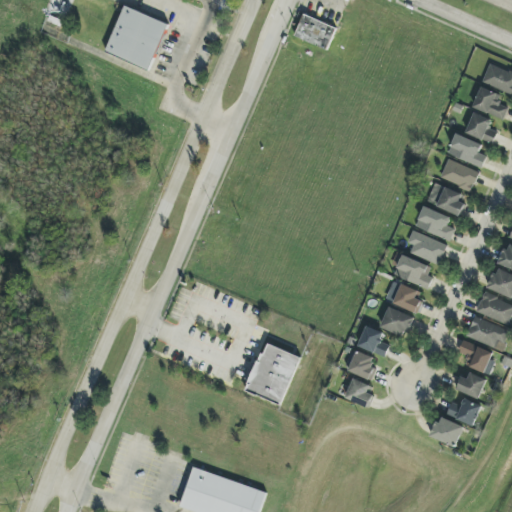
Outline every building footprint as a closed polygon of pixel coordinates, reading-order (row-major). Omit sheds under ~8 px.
[(125,6),(169,25),(148,72),(105,52),(125,6)] [(304,13),(336,28),(326,51),(294,36),(304,13)] [(511,72),(490,64),(483,83),(511,94),(511,72)] [(504,120),(508,108),(499,104),(502,95),(481,87),(473,108),(504,120)] [(494,144),(498,132),(489,129),(492,119),(473,114),(467,135),(494,144)] [(479,154),(483,145),(457,134),(448,154),(482,169),(487,157),(479,154)] [(440,179),(472,192),(480,173),(448,160),(440,179)] [(465,205),(460,203),(463,194),(435,184),(427,203),(461,216),(465,205)] [(416,227),(450,242),(455,230),(448,227),(452,218),(424,207),(416,227)] [(407,251),(440,265),(448,245),(415,232),(407,251)] [(499,265),(511,269),(511,245),(508,244),(499,265)] [(429,289),(433,278),(429,276),(432,267),(402,256),(395,277),(429,289)] [(511,299),(511,274),(497,268),(488,288),(511,299)] [(419,292),(394,281),(386,300),(417,313),(423,301),(417,299),(419,292)] [(511,317),(511,303),(483,294),(477,314),(510,325),(511,317)] [(415,318),(390,307),(381,328),(407,339),(415,318)] [(510,331),(474,318),(467,338),(503,351),(510,331)] [(384,334),(367,326),(359,347),(385,358),(391,346),(381,342),(384,334)] [(468,356),(464,365),(488,375),(496,354),(463,342),(459,353),(468,356)] [(301,358),(267,345),(260,364),(255,362),(244,391),(282,406),(301,358)] [(376,369),(372,368),(376,358),(352,351),(346,371),(373,379),(376,369)] [(468,379),(461,377),(457,391),(481,399),(487,379),(470,374),(468,379)] [(369,393),(371,385),(353,380),(351,387),(342,384),(338,397),(370,407),(373,395),(369,393)] [(483,406),(465,399),(461,407),(452,403),(447,415),(474,426),(483,406)] [(465,427),(440,417),(431,437),(456,448),(465,427)] [(181,509),(189,511),(260,511),(267,491),(194,469),(181,509)]
